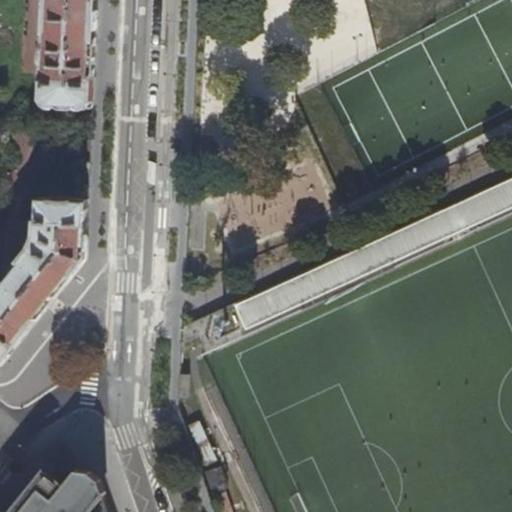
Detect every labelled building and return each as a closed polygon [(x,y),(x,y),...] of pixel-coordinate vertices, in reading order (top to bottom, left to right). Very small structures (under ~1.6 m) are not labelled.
[(49,0),(45,104),(94,107),(95,89),(99,5),(99,0),(49,0)] [(511,176),(301,274),(312,298),(511,206),(511,176)] [(0,364),(2,364),(14,350),(61,291),(87,258),(89,220),(90,199),(41,196),(39,235),(34,246),(8,279),(8,283),(0,292),(0,364)] [(110,511),(105,495),(102,492),(98,482),(90,476),(81,475),(77,472),(76,473),(54,470),(48,466),(18,504),(10,511),(110,511)] [(205,472),(212,491),(227,486),(220,467),(205,472)]
